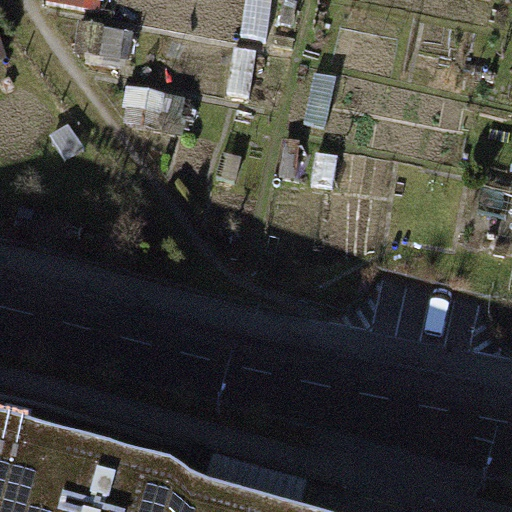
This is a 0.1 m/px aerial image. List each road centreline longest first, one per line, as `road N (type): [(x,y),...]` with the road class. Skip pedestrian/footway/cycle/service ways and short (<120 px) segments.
road 1 (unclassified): [(0,316),(511,441)]
road 2 (track): [(22,0),(90,106),(234,275),(327,322)]
